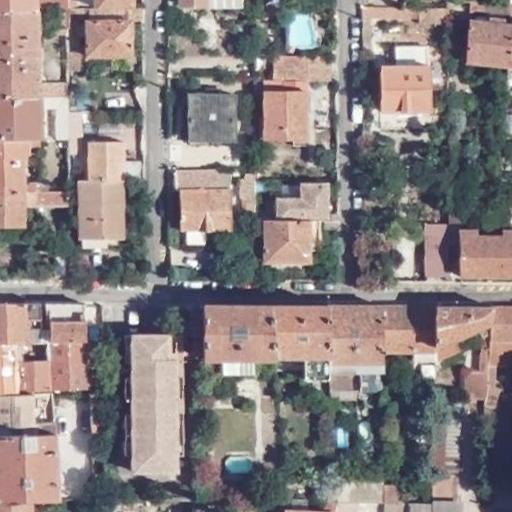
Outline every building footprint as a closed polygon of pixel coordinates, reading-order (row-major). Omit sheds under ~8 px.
[(35,0),(0,0),(0,9),(36,9),(35,0)] [(67,9),(67,0),(50,0),(51,9),(67,9)] [(77,0),(67,0),(67,9),(76,9),(77,9),(77,0)] [(127,8),(131,8),(130,0),(95,0),(96,9),(127,8)] [(507,4),(470,1),(470,10),(510,13),(511,12),(511,4),(507,4)] [(402,7),(360,8),(360,18),(418,18),(418,22),(446,23),(446,8),(402,7)] [(127,22),(127,8),(96,9),(91,9),(91,23),(88,24),(88,56),(131,56),(131,22),(127,22)] [(0,97),(68,98),(68,84),(37,84),(36,9),(0,9),(0,97)] [(51,9),(43,9),(44,35),(68,35),(68,29),(68,14),(67,9),(51,9)] [(508,66),(510,23),(470,19),(465,60),(508,66)] [(68,35),(68,52),(76,52),(76,29),(68,29),(68,35)] [(446,68),(447,51),(410,51),(409,59),(410,67),(429,68),(446,68)] [(271,82),(284,82),(286,57),(272,57),(271,82)] [(293,57),(286,57),(284,82),(293,82),(293,57)] [(307,82),(333,82),(333,58),(293,57),(293,82),(307,82)] [(429,113),(429,68),(410,67),(409,59),(399,59),(399,68),(379,68),(379,113),(429,113)] [(307,82),(293,82),(294,91),(264,91),(264,137),(306,137),(307,82)] [(193,96),(190,143),(235,147),(238,101),(223,100),(223,94),(209,93),(208,98),(193,96)] [(69,138),(68,115),(68,98),(0,97),(0,137),(37,138),(38,128),(42,128),(41,108),(57,108),(58,138),(69,138)] [(40,138),(37,138),(0,137),(0,191),(24,191),(24,155),(28,155),(28,147),(40,147),(40,138)] [(126,163),(126,138),(106,138),(106,142),(88,141),(88,179),(81,179),(81,237),(122,238),(123,164),(126,163)] [(235,147),(190,143),(189,149),(235,153),(235,147)] [(216,172),(176,172),(176,191),(181,191),(180,231),(231,231),(231,192),(217,192),(216,172)] [(247,204),(255,204),(255,180),(255,175),(248,175),(248,180),(242,180),(242,200),(247,201),(247,204)] [(276,221),(301,222),(301,218),(324,217),(325,187),(301,186),(300,202),(276,201),(276,221)] [(24,208),(68,208),(69,191),(24,191),(0,191),(0,225),(24,226),(24,208)] [(455,225),(476,225),(476,211),(448,210),(448,224),(455,225)] [(255,221),(255,257),(262,256),(262,254),(266,253),(266,262),(308,262),(308,222),(301,222),(276,221),(255,221)] [(325,230),(337,231),(337,222),(324,222),(325,230)] [(424,275),(448,275),(448,241),(448,224),(423,224),(424,275)] [(489,237),(488,276),(511,276),(511,229),(502,230),(502,237),(489,237)] [(459,275),(488,276),(489,237),(477,237),(476,230),(459,230),(459,275)] [(24,279),(56,280),(57,267),(24,267),(24,279)] [(0,302),(0,343),(40,342),(40,336),(38,304),(0,302)] [(85,341),(84,306),(84,304),(49,304),(49,323),(46,323),(46,336),(40,336),(40,342),(85,341)] [(276,358),(270,306),(204,306),(204,360),(221,360),(222,377),(251,377),(251,359),(276,358)] [(329,370),(327,306),(270,306),(276,358),(276,369),(301,368),(301,381),(325,381),(325,369),(329,370)] [(383,350),(382,306),(327,306),(329,370),(383,371),(383,350)] [(435,345),(435,307),(382,306),(383,350),(412,351),(412,360),(434,361),(435,345)] [(490,335),(492,307),(435,307),(435,345),(482,324),(481,338),(490,335)] [(511,307),(492,307),(490,335),(490,350),(489,361),(496,361),(511,361),(511,307)] [(168,343),(169,337),(112,337),(112,356),(124,357),(132,356),(132,366),(132,381),(131,402),(132,416),(132,459),(132,474),(175,476),(176,459),(175,344),(168,343)] [(182,337),(169,337),(168,343),(175,344),(176,459),(183,459),(182,337)] [(0,343),(0,396),(30,395),(30,391),(100,390),(99,358),(86,358),(85,341),(40,342),(0,343)] [(464,396),(486,398),(487,385),(489,361),(490,350),(482,349),(479,370),(466,369),(464,396)] [(132,356),(124,357),(123,366),(132,366),(132,356)] [(487,385),(494,388),(496,361),(489,361),(487,385)] [(395,371),(383,371),(383,384),(394,384),(395,371)] [(131,402),(132,381),(124,380),(124,402),(131,402)] [(486,398),(485,405),(495,407),(499,390),(494,388),(487,385),(486,398)] [(89,394),(91,435),(104,434),(102,394),(89,394)] [(0,396),(0,434),(53,434),(53,422),(31,423),(30,395),(0,396)] [(433,473),(458,474),(458,398),(434,398),(433,473)] [(0,434),(0,502),(48,502),(58,501),(53,434),(0,434)] [(412,503),(411,511),(458,511),(460,503),(457,502),(458,474),(433,473),(432,503),(412,503)] [(335,511),(355,511),(356,503),(384,503),(384,502),(384,487),(384,476),(334,475),(335,491),(336,506),(335,511)] [(492,505),(511,507),(511,484),(494,482),(492,505)] [(384,487),(384,502),(404,502),(403,487),(384,487)] [(285,511),(335,511),(336,506),(335,491),(323,490),(321,511),(318,511),(286,510),(285,511)] [(0,502),(0,511),(48,511),(48,502),(0,502)] [(384,511),(411,511),(412,503),(404,502),(384,502),(384,503),(385,504),(384,511)]
